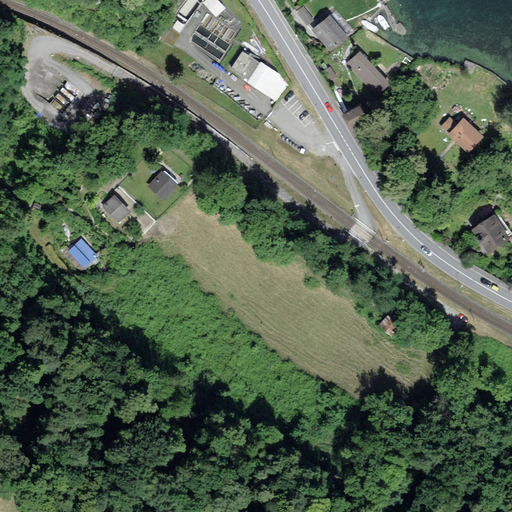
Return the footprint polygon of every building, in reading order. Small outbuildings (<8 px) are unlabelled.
[(206,0),(218,13),(228,4),(224,0),(206,0)] [(313,20),(304,7),(298,11),(307,24),(313,20)] [(174,43),(188,22),(178,16),(165,37),(174,43)] [(346,38),(330,17),(314,30),(330,50),(346,38)] [(243,53),(233,68),(249,78),(247,80),(276,99),(287,82),(259,63),(243,53)] [(389,83),(360,53),(349,63),(378,93),(389,83)] [(363,114),(358,105),(344,113),(348,122),(363,114)] [(482,137),(464,120),(459,126),(450,118),(442,126),(469,151),(482,137)] [(176,185),(162,172),(150,185),(164,198),(176,185)] [(129,212),(115,196),(105,206),(119,221),(129,212)] [(507,239),(492,217),(474,229),(489,251),(507,239)] [(96,256),(82,241),(70,251),(85,267),(96,256)] [(388,315),(380,324),(391,335),(400,326),(388,315)]
